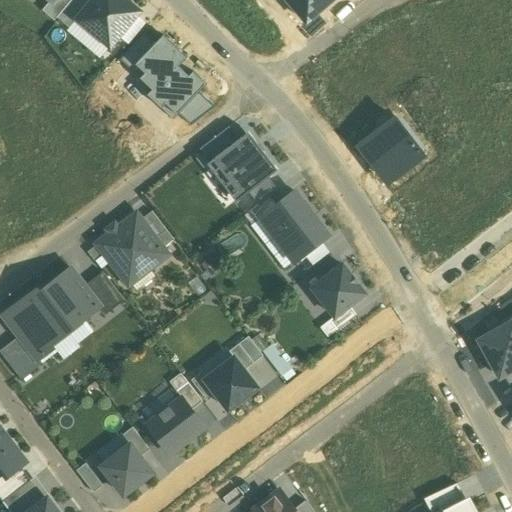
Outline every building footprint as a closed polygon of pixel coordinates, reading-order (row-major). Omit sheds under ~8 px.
[(72,0),(52,0),(51,1),(43,11),(55,21),(57,18),(72,0)] [(72,0),(57,18),(70,28),(77,19),(90,3),(86,0),(72,0)] [(93,0),(90,3),(77,19),(110,47),(140,12),(125,0),(93,0)] [(287,0),(307,22),(331,0),(287,0)] [(155,44),(145,35),(120,61),(130,70),(136,65),(155,44)] [(173,120),(178,114),(206,84),(193,71),(189,75),(179,66),(187,58),(163,36),(155,44),(136,65),(145,73),(140,78),(152,90),(147,95),(173,120)] [(199,93),(178,114),(190,125),(214,107),(199,93)] [(394,117),(357,145),(388,185),(424,156),(394,117)] [(229,127),(200,149),(210,162),(238,140),(229,127)] [(236,202),(249,192),(268,178),(278,170),(249,132),(238,140),(210,162),(207,164),(236,202)] [(268,178),(249,192),(259,205),(269,196),(277,190),(268,178)] [(277,206),(261,219),(276,238),(266,245),(284,269),(328,235),(295,192),(277,206)] [(261,219),(277,206),(269,196),(259,205),(244,216),(251,226),(261,219)] [(151,211),(141,219),(165,250),(176,242),(151,211)] [(108,236),(97,244),(105,254),(130,286),(170,256),(141,219),(137,214),(120,227),(118,225),(106,234),(108,236)] [(95,261),(105,254),(97,244),(87,252),(95,261)] [(343,265),(313,288),(336,317),(348,307),(365,294),(343,265)] [(70,269),(38,294),(68,332),(100,307),(84,286),(70,269)] [(102,272),(84,286),(100,307),(107,315),(125,301),(102,272)] [(39,361),(71,335),(68,332),(38,294),(35,290),(3,316),(19,336),(39,361)] [(356,317),(348,307),(336,317),(322,327),(330,337),(356,317)] [(499,378),(504,376),(511,371),(511,316),(501,323),(503,327),(478,340),(499,378)] [(39,361),(19,336),(0,351),(0,352),(22,380),(42,365),(39,361)] [(253,363),(262,356),(251,341),(248,337),(239,344),(253,363)] [(272,343),(262,350),(280,375),(290,369),(272,343)] [(244,370),(253,363),(242,349),(239,344),(229,352),(234,359),(244,370)] [(234,359),(205,380),(215,393),(228,411),(258,388),(244,370),(234,359)] [(205,400),(215,393),(205,380),(200,374),(191,381),(205,400)] [(182,399),(192,412),(203,403),(182,375),(170,384),(182,399)] [(182,399),(147,425),(170,456),(205,429),(192,412),(182,399)] [(0,473),(16,461),(22,457),(0,427),(0,473)] [(130,445),(140,457),(150,450),(133,428),(123,435),(130,445)] [(130,445),(102,467),(112,480),(123,495),(152,473),(140,457),(130,445)] [(0,499),(2,502),(31,480),(16,461),(0,473),(0,499)] [(93,493),(103,486),(86,464),(76,471),(93,493)] [(10,511),(28,511),(45,499),(31,480),(2,502),(10,511)] [(430,511),(439,511),(464,499),(457,484),(425,500),(430,511)] [(255,511),(297,511),(294,508),(282,492),(255,511)] [(477,511),(470,497),(464,499),(439,511),(477,511)] [(57,511),(46,498),(45,499),(28,511),(57,511)] [(314,511),(305,500),(294,508),(297,511),(314,511)]
